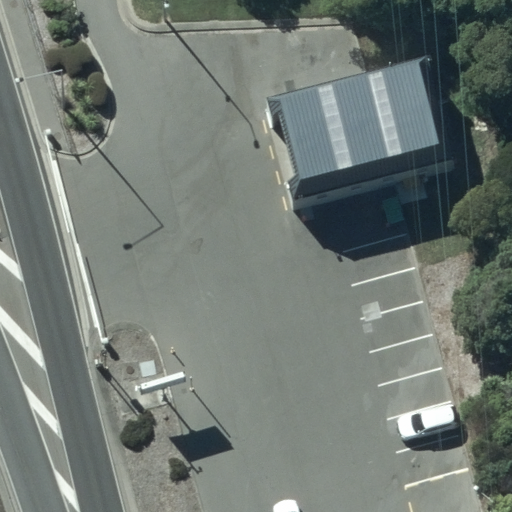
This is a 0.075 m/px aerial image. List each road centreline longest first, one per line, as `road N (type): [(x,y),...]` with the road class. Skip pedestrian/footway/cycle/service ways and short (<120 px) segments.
road 1 (trunk): [(0,96),(67,382),(70,493)]
road 2 (trunk): [(70,493),(0,380)]
